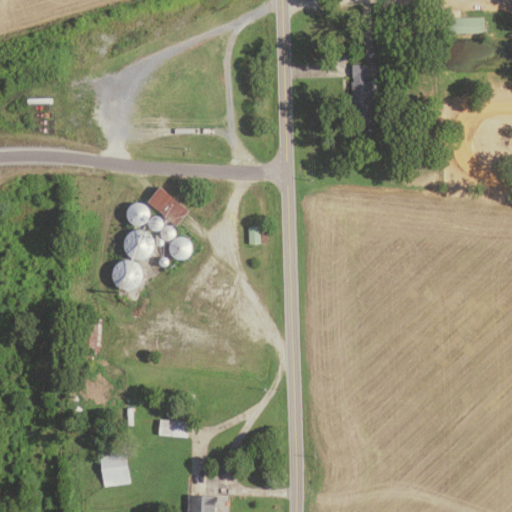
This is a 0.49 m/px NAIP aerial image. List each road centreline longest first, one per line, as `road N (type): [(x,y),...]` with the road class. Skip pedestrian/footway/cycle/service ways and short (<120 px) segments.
road 1 (primary): [(295,511),(281,0)]
road 2 (residential): [(21,155),(288,174)]
